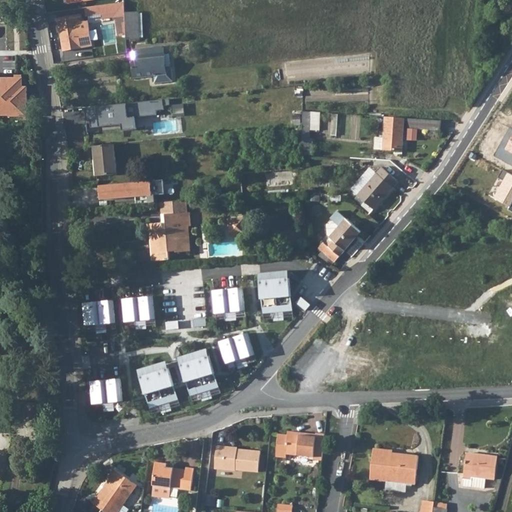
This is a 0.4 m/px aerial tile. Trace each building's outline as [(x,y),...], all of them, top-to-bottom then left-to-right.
[(125,2),(86,8),(87,16),(102,14),(102,17),(125,14),(125,13),(125,2)] [(140,39),(139,13),(125,13),(125,14),(125,18),(126,27),(126,34),(126,39),(140,39)] [(82,22),(81,14),(58,18),(63,51),(91,46),(87,21),(82,22)] [(103,22),(104,31),(126,27),(125,18),(103,22)] [(126,27),(104,31),(105,38),(126,34),(126,27)] [(191,53),(190,45),(182,45),(183,53),(191,53)] [(166,68),(165,54),(164,48),(135,51),(136,61),(133,61),(135,78),(154,76),(155,83),(173,81),(172,67),(166,68)] [(98,106),(85,108),(86,120),(90,120),(91,127),(115,125),(122,124),(123,130),(137,129),(135,117),(157,114),(156,110),(164,109),(164,105),(170,105),(169,98),(98,106)] [(310,155),(310,138),(311,112),(303,111),(303,126),(302,146),(302,155),(310,155)] [(384,138),(383,150),(403,151),(405,118),(385,117),(384,138)] [(409,129),(417,129),(417,119),(409,118),(409,129)] [(417,119),(417,129),(442,131),(442,121),(417,119)] [(376,137),(375,149),(383,150),(384,138),(376,137)] [(115,144),(95,146),(98,176),(118,174),(115,144)] [(374,209),(399,182),(383,167),(377,174),(358,195),(374,209)] [(371,168),(352,189),(358,195),(377,174),(371,168)] [(511,176),(508,174),(495,199),(510,207),(508,210),(511,212),(511,176)] [(167,181),(102,184),(102,199),(139,197),(140,202),(154,201),(154,195),(167,194),(167,181)] [(161,202),(162,215),(167,215),(188,213),(187,200),(161,202)] [(340,227),(325,244),(339,257),(361,232),(347,219),(337,211),(331,219),(340,227)] [(189,226),(192,226),(190,213),(188,213),(167,215),(168,228),(163,228),(162,223),(147,225),(148,233),(150,232),(153,261),(170,259),(169,252),(177,251),(177,252),(191,251),(189,226)] [(289,215),(281,216),(282,226),(290,225),(289,215)] [(251,226),(250,217),(246,218),(229,219),(230,236),(246,234),(246,227),(251,226)] [(319,248),(335,262),(339,257),(325,244),(323,243),(319,248)] [(289,271),(260,274),(264,313),(273,312),(274,321),(285,320),(284,311),(293,311),(289,271)] [(244,288),(229,289),(232,321),(237,320),(236,312),(246,311),(244,288)] [(226,321),(232,321),(229,289),(214,291),(216,313),(226,313),(226,321)] [(154,297),(139,298),(142,329),(147,329),(146,320),(156,319),(154,297)] [(307,311),(311,305),(301,297),(297,303),(307,311)] [(136,330),(142,329),(139,298),(123,300),(126,322),(135,321),(136,330)] [(99,302),(102,333),(107,332),(107,324),(116,323),(114,300),(99,302)] [(102,333),(99,302),(84,303),(86,326),(96,325),(97,333),(102,333)] [(179,321),(166,322),(167,330),(180,329),(179,321)] [(249,333),(235,338),(244,367),(248,366),(246,358),(255,355),(249,333)] [(238,369),(244,367),(235,338),(220,342),(226,364),(236,361),(238,369)] [(208,349),(180,358),(191,396),(200,393),(203,401),(213,398),(211,390),(220,387),(208,349)] [(168,362),(139,370),(150,408),(159,405),(162,414),(172,410),(170,402),(179,399),(168,362)] [(107,380),(110,411),(115,411),(114,402),(124,401),(121,379),(107,380)] [(110,411),(107,380),(92,382),(94,404),(103,403),(104,411),(110,411)] [(314,457),(314,459),(322,460),(325,434),(317,433),(316,434),(316,437),(301,435),(301,433),(288,431),(288,435),(279,434),(276,457),(287,458),(287,454),(314,457)] [(217,446),(215,469),(236,470),(259,472),(261,451),(237,449),(237,451),(226,450),(226,447),(217,446)] [(374,449),(371,479),(387,481),(412,484),(416,484),(419,456),(392,453),(391,457),(384,457),(385,450),(374,449)] [(498,457),(467,453),(464,478),(472,479),(472,476),(486,478),(495,479),(498,457)] [(168,467),(168,464),(157,462),(152,494),(165,496),(166,487),(192,491),(195,468),(187,467),(186,470),(168,467)] [(118,511),(137,485),(115,469),(110,476),(112,478),(93,503),(102,510),(100,511),(118,511)] [(472,479),(464,478),(463,485),(485,488),(486,478),(472,476),(472,479)] [(412,484),(387,481),(386,489),(390,489),(389,492),(406,494),(407,485),(412,486),(412,484)] [(216,496),(209,495),(207,505),(214,506),(216,496)] [(421,511),(433,511),(434,507),(435,503),(423,501),(421,511)]
